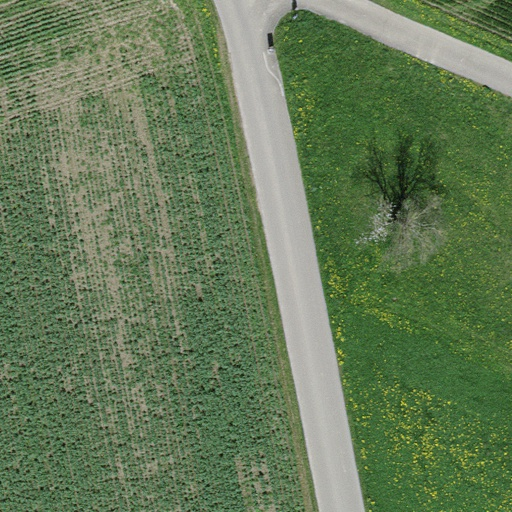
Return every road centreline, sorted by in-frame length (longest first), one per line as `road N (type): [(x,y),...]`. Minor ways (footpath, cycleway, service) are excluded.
road 1 (track): [(227,0),(330,511)]
road 2 (residential): [(326,0),(511,81)]
